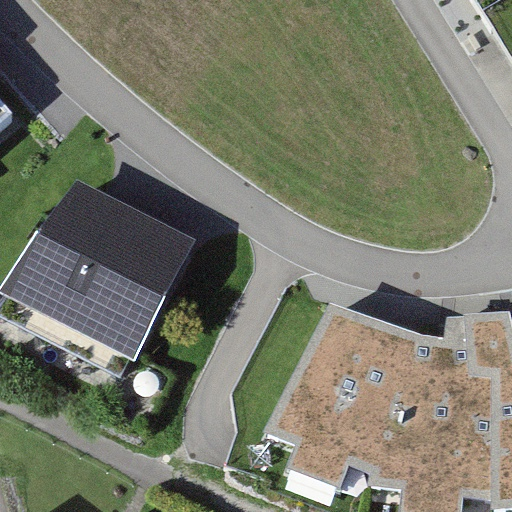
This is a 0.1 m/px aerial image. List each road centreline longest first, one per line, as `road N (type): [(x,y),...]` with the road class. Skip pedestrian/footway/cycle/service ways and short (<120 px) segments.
road 1 (residential): [(15,0),(186,163),(297,241),(394,269),(436,272),(511,251)]
road 2 (track): [(258,511),(0,393)]
road 3 (residential): [(511,168),(408,0)]
